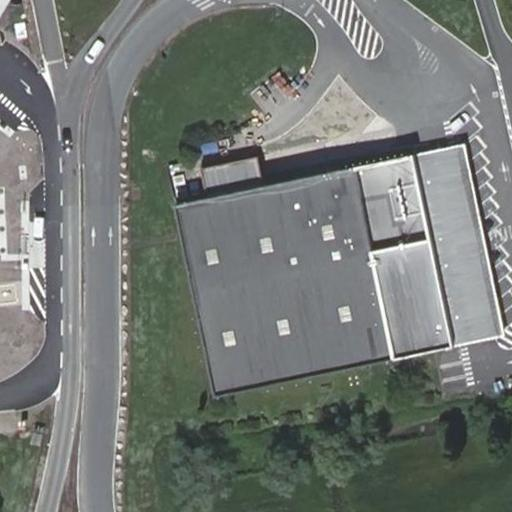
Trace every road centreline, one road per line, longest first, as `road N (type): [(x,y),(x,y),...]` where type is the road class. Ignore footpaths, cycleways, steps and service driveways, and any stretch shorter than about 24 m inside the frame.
road 1 (unclassified): [(99,511),(103,123),(127,59),(154,25),(193,0)]
road 2 (unclassified): [(133,0),(74,88),(70,399),(48,511)]
